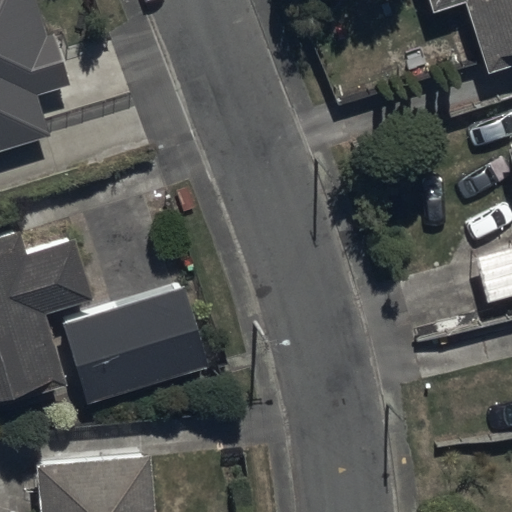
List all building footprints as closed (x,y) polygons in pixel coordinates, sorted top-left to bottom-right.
[(0,0),(0,149),(52,134),(40,96),(72,86),(56,33),(47,36),(35,0),(0,0)] [(511,66),(511,0),(423,0),(428,13),(460,2),(485,75),(511,66)] [(511,146),(503,149),(511,182),(511,146)] [(86,300),(66,237),(20,252),(14,232),(0,236),(0,406),(60,387),(38,315),(86,300)] [(484,302),(511,294),(511,245),(471,257),(484,302)] [(84,404),(200,367),(173,283),(57,320),(84,404)] [(149,511),(146,455),(30,462),(33,511),(149,511)]
